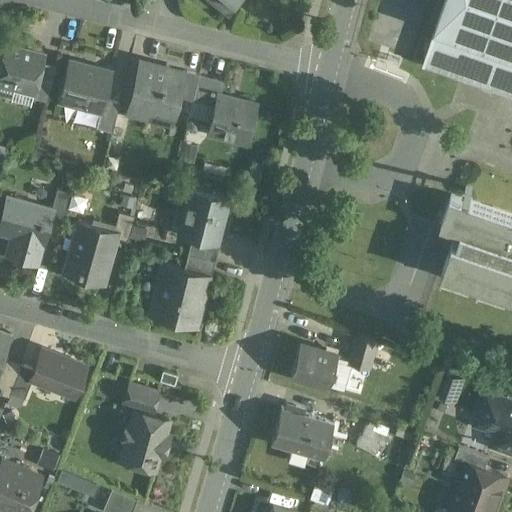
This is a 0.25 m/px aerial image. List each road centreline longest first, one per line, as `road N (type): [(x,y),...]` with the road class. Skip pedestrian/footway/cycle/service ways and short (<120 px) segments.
road 1 (residential): [(329,66),(246,385)]
road 2 (residential): [(0,305),(246,385)]
road 3 (residential): [(329,66),(157,24)]
road 4 (residential): [(246,385),(207,511)]
